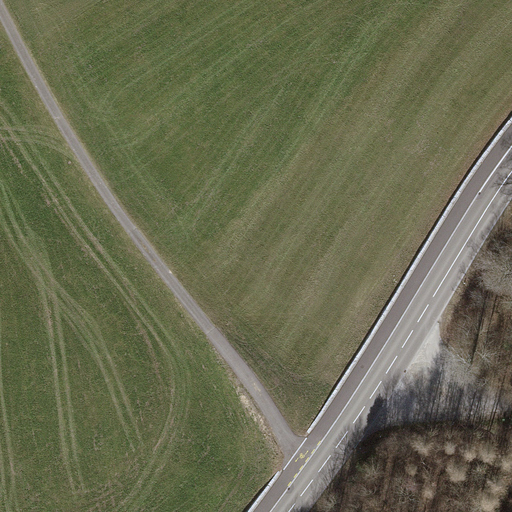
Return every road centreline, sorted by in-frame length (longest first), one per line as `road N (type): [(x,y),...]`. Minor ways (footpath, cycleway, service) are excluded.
road 1 (track): [(310,482),(257,386),(127,221),(0,3)]
road 2 (secondary): [(511,173),(371,398),(288,511)]
road 3 (track): [(511,403),(420,410),(371,398)]
